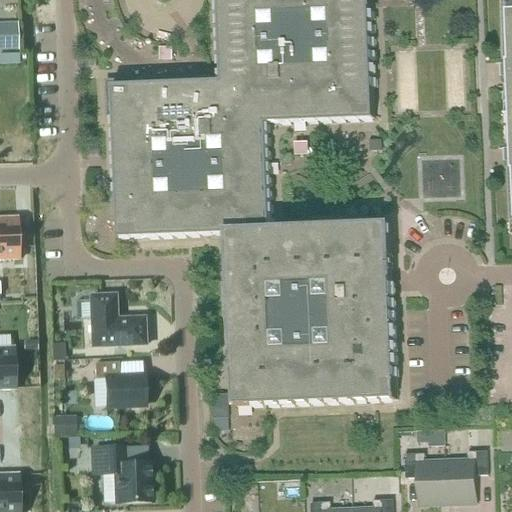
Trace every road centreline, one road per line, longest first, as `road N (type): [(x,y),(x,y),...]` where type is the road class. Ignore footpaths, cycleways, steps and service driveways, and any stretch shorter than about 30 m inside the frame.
road 1 (residential): [(68,176),(76,264),(178,273),(191,511)]
road 2 (residential): [(63,0),(68,176)]
road 3 (residential): [(470,277),(464,261),(445,254),(425,273),(430,292),(447,300),(470,281)]
